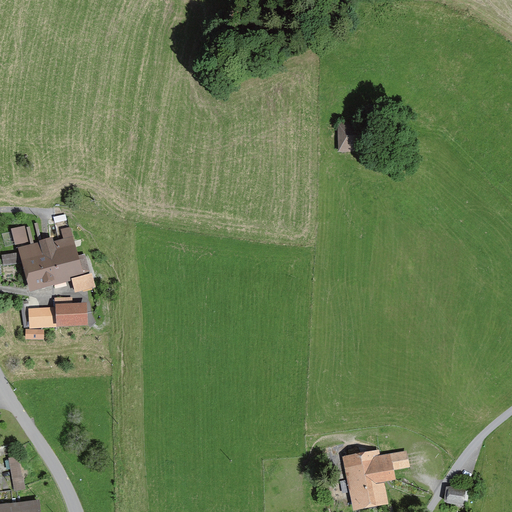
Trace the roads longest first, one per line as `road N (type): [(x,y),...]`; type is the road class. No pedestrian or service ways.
road 1 (residential): [(0,381),(75,511)]
road 2 (residential): [(427,511),(475,441),(511,410)]
